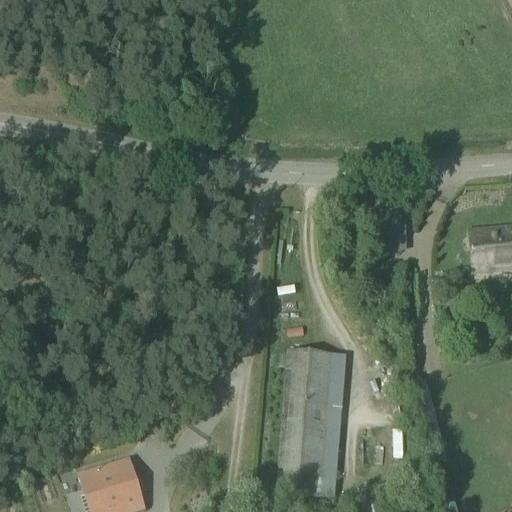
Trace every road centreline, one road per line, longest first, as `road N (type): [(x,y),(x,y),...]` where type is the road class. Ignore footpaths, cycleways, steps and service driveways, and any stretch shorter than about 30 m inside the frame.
road 1 (residential): [(0,129),(298,174),(511,162)]
road 2 (track): [(234,511),(298,174)]
